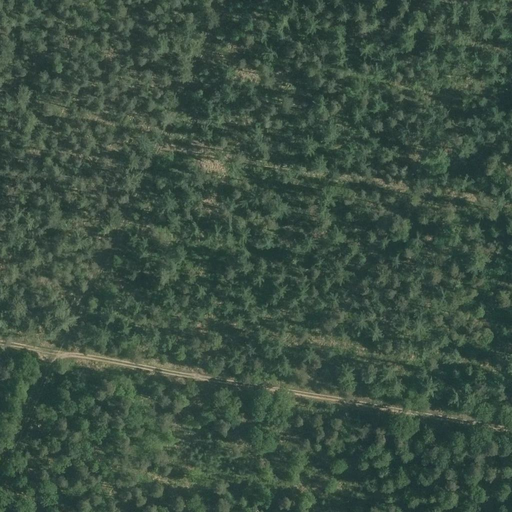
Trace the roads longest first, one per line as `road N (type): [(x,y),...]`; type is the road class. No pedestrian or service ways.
road 1 (track): [(511,423),(54,345)]
road 2 (track): [(0,463),(54,345)]
